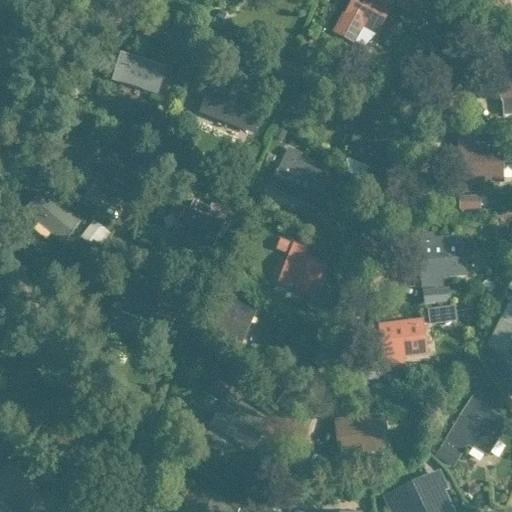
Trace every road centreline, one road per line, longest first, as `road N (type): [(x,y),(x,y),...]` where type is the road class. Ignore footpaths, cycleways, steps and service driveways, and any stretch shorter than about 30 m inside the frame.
road 1 (residential): [(275,511),(448,122)]
road 2 (residential): [(448,122),(59,0)]
road 3 (residential): [(72,341),(173,120)]
road 4 (residential): [(448,122),(502,0)]
